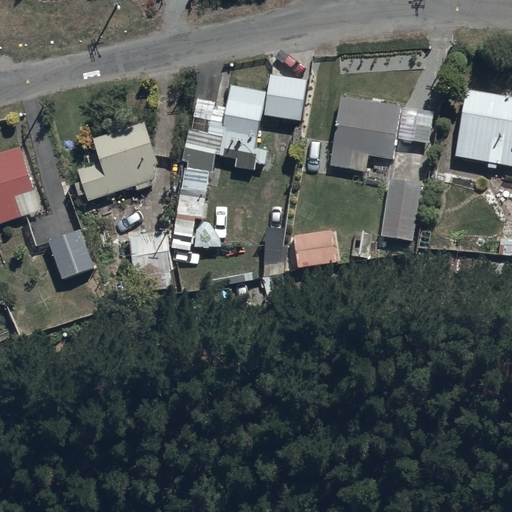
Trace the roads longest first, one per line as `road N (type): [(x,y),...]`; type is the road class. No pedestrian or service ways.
road 1 (track): [(0,403),(182,350),(473,297),(511,304)]
road 2 (residential): [(0,89),(364,11)]
road 3 (residential): [(364,11),(511,12)]
